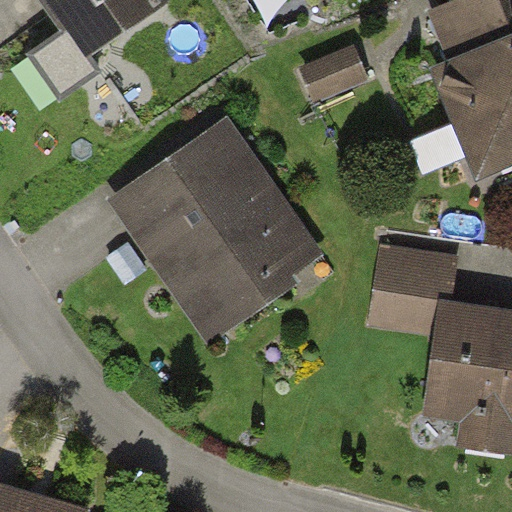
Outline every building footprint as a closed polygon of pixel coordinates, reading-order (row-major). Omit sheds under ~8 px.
[(167,5),(162,0),(48,0),(93,60),(167,5)] [(511,2),(435,30),(489,180),(511,171),(511,2)] [(326,104),(380,75),(361,39),(307,67),(326,104)] [(461,121),(418,139),(430,168),(473,150),(461,121)] [(322,264),(228,129),(136,192),(231,327),(322,264)] [(511,429),(511,329),(450,323),(458,260),(385,252),(377,325),(457,335),(447,422),(511,429)] [(73,511),(0,491),(0,511),(73,511)]
